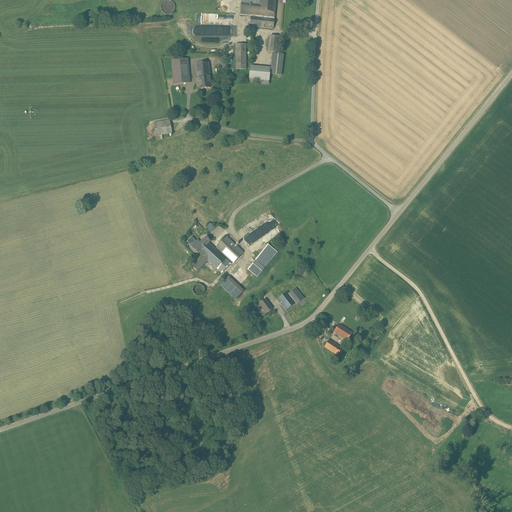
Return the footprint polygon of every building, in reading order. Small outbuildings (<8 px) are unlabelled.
[(166,15),(173,12),(172,10),(175,9),(170,0),(168,0),(161,3),(166,15)] [(275,3),(260,1),(260,5),(241,3),(240,15),(251,16),(250,26),(273,28),(275,3)] [(279,37),(270,36),(268,52),(273,52),(277,52),(279,37)] [(245,45),(236,45),(236,70),(246,70),(245,45)] [(283,55),(273,54),(271,74),(281,75),(283,55)] [(187,60),(172,61),(174,85),(189,83),(188,70),(187,60)] [(208,63),(196,65),(198,81),(210,79),(208,63)] [(270,68),(250,67),(249,83),(269,85),(270,68)] [(210,79),(198,81),(199,89),(211,88),(210,79)] [(169,121),(153,124),(156,136),(172,133),(169,121)] [(215,228),(210,224),(206,228),(211,233),(215,228)] [(198,244),(192,237),(186,242),(193,249),(198,244)] [(198,244),(193,249),(198,254),(199,253),(209,243),(210,242),(206,237),(198,244)] [(226,237),(216,248),(233,264),(243,253),(226,237)] [(209,243),(199,253),(208,260),(216,269),(226,259),(209,243)] [(267,245),(247,270),(257,277),(277,252),(267,245)] [(203,257),(193,268),(197,272),(208,260),(203,257)] [(226,259),(216,269),(221,273),(231,264),(226,259)] [(241,293),(226,279),(221,285),(236,299),(241,293)] [(204,293),(205,290),(204,288),(203,286),(201,285),(198,284),(196,285),(194,286),(193,288),(192,290),(193,293),(194,295),(196,296),(199,296),(201,296),(203,295),(204,293)] [(295,289),(288,295),(290,298),(291,298),(292,300),(295,298),(299,302),(303,299),(295,289)] [(287,293),(277,301),(281,305),(290,298),(288,295),(287,293)] [(290,298),(281,305),(286,311),(295,304),(292,300),(291,298),(290,298)] [(273,309),(265,299),(262,301),(258,304),(255,306),(263,316),(273,309)] [(352,333),(339,324),(333,333),(346,342),(352,333)] [(335,344),(328,340),(324,347),(331,351),(335,344)] [(342,349),(335,344),(331,351),(337,356),(342,349)]
